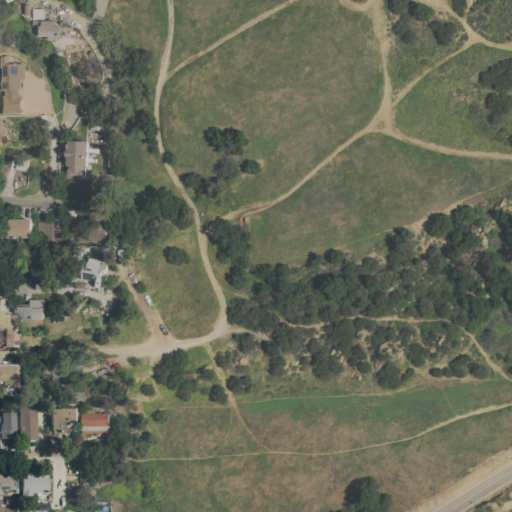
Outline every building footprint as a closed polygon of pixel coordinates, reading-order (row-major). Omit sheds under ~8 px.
[(42,8),(31,8),(31,38),(59,38),(58,21),(42,21),(42,8)] [(0,113),(20,113),(20,79),(25,79),(25,63),(9,63),(9,55),(0,55),(0,74),(0,113)] [(87,141),(65,140),(65,181),(82,181),(82,167),(86,167),(87,141)] [(105,212),(111,212),(111,221),(105,221),(105,224),(103,224),(103,242),(78,242),(77,226),(86,226),(86,211),(105,211),(105,212)] [(4,237),(4,218),(30,218),(30,237),(4,237)] [(53,241),(34,241),(34,221),(53,221),(53,241)] [(80,280),(84,262),(106,267),(105,274),(102,274),(100,286),(92,284),(92,282),(80,280)] [(20,319),(20,306),(32,306),(32,298),(46,299),(46,319),(20,319)] [(16,346),(3,345),(3,327),(0,326),(0,308),(2,309),(2,313),(17,313),(16,346)] [(71,385),(64,385),(64,381),(53,381),(53,374),(39,374),(39,362),(54,362),(54,354),(71,354),(71,385)] [(16,387),(8,387),(8,393),(3,393),(3,389),(2,389),(2,387),(0,387),(0,363),(14,363),(14,364),(16,364),(16,387)] [(20,405),(37,405),(37,438),(20,438),(20,405)] [(51,407),(77,407),(76,423),(74,423),(67,429),(67,432),(56,432),(56,434),(51,435),(51,407)] [(81,430),(80,430),(80,413),(82,413),(82,409),(94,409),(94,412),(107,413),(108,434),(81,434),(81,430)] [(15,437),(1,437),(1,424),(0,424),(0,411),(15,411),(15,437)] [(81,482),(81,468),(109,468),(109,475),(113,475),(113,480),(109,480),(109,482),(81,482)] [(0,471),(15,471),(15,491),(0,491),(0,471)] [(46,471),(46,491),(30,491),(27,495),(20,495),(21,471),(46,471)]
